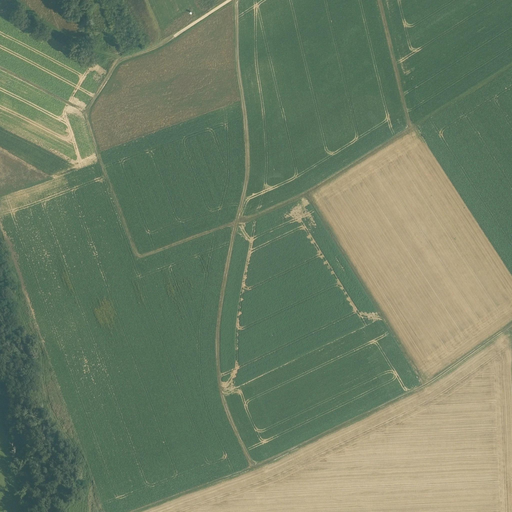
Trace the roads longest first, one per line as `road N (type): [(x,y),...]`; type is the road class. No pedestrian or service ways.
road 1 (track): [(237,0),(248,176),(217,352),(222,395),(253,468),(424,386),(511,325)]
road 2 (track): [(424,386),(306,193),(236,222)]
road 3 (track): [(86,511),(87,479),(42,408),(40,355),(13,311),(0,244)]
road 4 (track): [(236,223),(138,257),(86,113)]
road 5 (track): [(13,0),(26,16),(121,58),(160,45),(230,0)]
road 6 (track): [(306,193),(511,65)]
road 7 (track): [(409,129),(379,0)]
road 8 (track): [(253,468),(139,511)]
